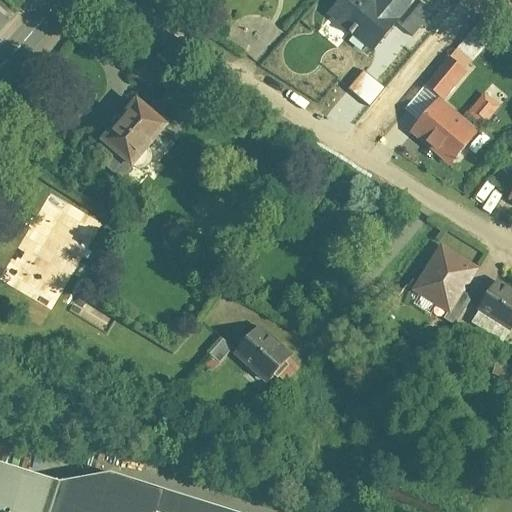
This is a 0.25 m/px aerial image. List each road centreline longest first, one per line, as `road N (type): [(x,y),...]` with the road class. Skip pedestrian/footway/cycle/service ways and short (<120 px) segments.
road 1 (residential): [(368,149),(129,0)]
road 2 (residential): [(368,149),(237,300)]
road 3 (residential): [(475,0),(368,149)]
road 4 (residential): [(511,237),(368,149)]
